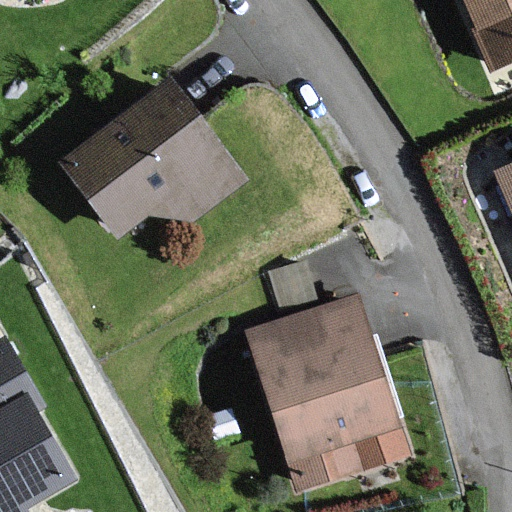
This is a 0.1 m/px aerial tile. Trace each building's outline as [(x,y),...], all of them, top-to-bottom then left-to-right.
[(511,55),(511,0),(467,0),(495,63),(511,55)] [(244,171),(173,82),(75,160),(126,223),(172,186),(192,212),(244,171)] [(511,165),(499,171),(511,200),(511,165)] [(362,294),(252,330),(304,489),(368,469),(414,454),(404,424),(362,294)] [(0,342),(0,511),(29,511),(26,506),(76,478),(39,413),(49,407),(7,338),(0,342)]
